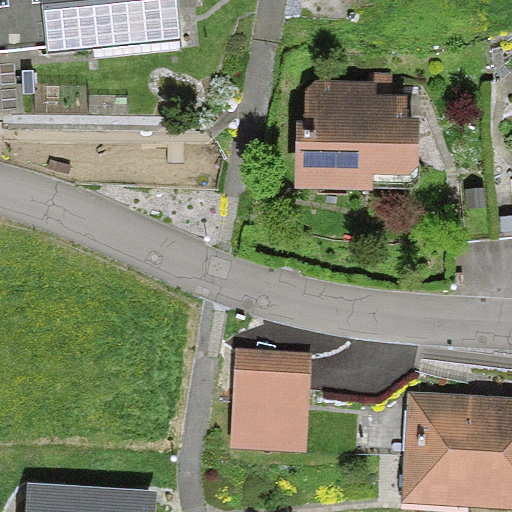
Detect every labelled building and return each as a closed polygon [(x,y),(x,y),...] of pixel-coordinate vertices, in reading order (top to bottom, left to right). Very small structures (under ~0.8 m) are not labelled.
[(0,0),(0,54),(45,50),(46,56),(89,51),(90,63),(176,54),(174,30),(158,32),(154,0),(0,0)] [(397,119),(398,108),(364,108),(365,94),(316,93),(308,101),(307,136),(299,135),(298,186),(362,187),(363,172),(398,173),(408,163),(409,133),(397,132),(397,119)] [(234,444),(295,448),(299,363),(239,359),(234,444)] [(511,503),(511,413),(415,407),(410,485),(399,485),(397,511),(463,511),(464,501),(511,503)] [(147,511),(149,496),(32,489),(30,511),(147,511)]
